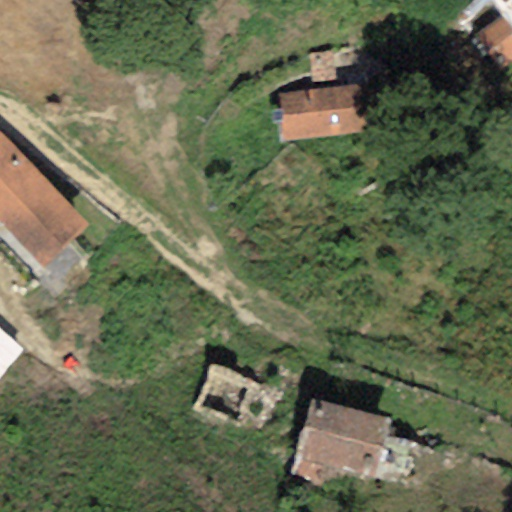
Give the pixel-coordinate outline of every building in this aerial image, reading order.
[(511,68),(511,0),(486,0),(501,21),(474,39),(500,77),(511,68)] [(308,56),(311,96),(344,94),(342,54),(308,56)] [(311,96),(276,98),(279,148),(390,143),(383,92),(344,94),(311,96)] [(0,232),(47,281),(93,237),(1,142),(0,143),(0,232)] [(326,482),(392,484),(394,424),(328,422),(326,482)]
